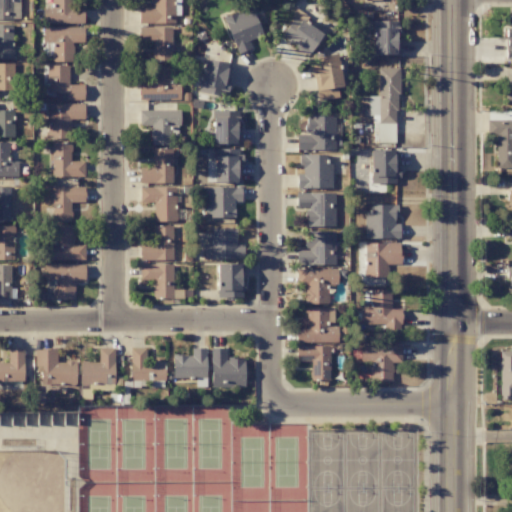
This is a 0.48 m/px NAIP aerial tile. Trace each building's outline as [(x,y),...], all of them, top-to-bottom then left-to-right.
[(0,0),(0,19),(19,20),(18,0),(0,0)] [(42,8),(42,24),(83,23),(83,4),(71,4),(70,0),(51,0),(51,8),(42,8)] [(174,23),(173,0),(150,0),(151,8),(140,8),(140,24),(174,23)] [(248,41),(261,35),(250,7),(222,19),(237,54),(251,48),(248,41)] [(321,33),(303,22),(307,16),(296,10),(279,37),(308,54),(321,33)] [(397,21),(371,21),(372,55),(398,54),(397,21)] [(0,41),(0,59),(12,59),(12,24),(0,24),(0,41)] [(72,61),(71,43),(83,43),(83,27),(42,28),(42,43),(51,43),(52,62),(72,61)] [(171,27),(139,27),(138,42),(152,42),(152,61),(170,62),(171,27)] [(313,57),(314,66),(311,66),(316,101),(338,98),(336,87),(341,87),(336,54),(313,57)] [(226,91),(231,64),(203,59),(197,92),(219,96),(220,90),(226,91)] [(0,83),(0,90),(13,91),(14,64),(0,63),(0,83)] [(179,100),(179,74),(173,74),(173,65),(151,66),(151,84),(138,84),(138,100),(179,100)] [(83,84),(68,84),(67,66),(47,66),(47,93),(65,92),(66,100),(83,100),(83,84)] [(396,67),(377,67),(377,96),(367,96),(367,115),(377,115),(377,143),(396,143),(396,67)] [(47,104),(48,138),(69,138),(69,119),(83,119),(83,104),(47,104)] [(0,137),(13,137),(13,110),(0,110),(0,137)] [(178,110),(139,111),(139,126),(150,125),(150,145),(179,144),(178,110)] [(238,110),(212,111),(213,144),(239,143),(238,110)] [(495,135),(495,168),(511,168),(511,111),(486,112),(487,135),(495,135)] [(334,117),(306,116),(305,135),(296,135),(295,149),(334,150),(334,117)] [(0,155),(0,176),(17,177),(17,161),(8,161),(8,142),(0,142),(0,155)] [(83,177),(83,162),(70,161),(70,143),(51,142),(50,176),(83,177)] [(171,183),(171,149),(152,148),(152,168),(138,168),(138,183),(171,183)] [(213,149),(213,161),(206,161),(206,183),(240,182),(240,148),(213,149)] [(397,184),(397,169),(396,169),(396,163),(393,163),(393,151),(370,151),(370,184),(397,184)] [(330,154),(299,154),(299,174),(296,174),(296,188),(330,188),(330,154)] [(0,212),(0,221),(9,221),(9,187),(0,187),(0,212)] [(52,187),(52,221),(70,222),(70,202),(84,203),(84,187),(52,187)] [(175,187),(139,188),(139,203),(152,203),(153,222),(175,221),(175,187)] [(233,217),(233,202),(240,202),(240,187),(203,187),(203,217),(233,217)] [(334,193),(295,193),(295,208),(304,208),(304,226),(334,227),(334,193)] [(395,205),(370,205),(370,212),(363,213),(364,239),(399,238),(399,224),(395,224),(395,205)] [(0,260),(13,260),(13,225),(0,225),(0,260)] [(84,260),(84,244),(72,244),(73,226),(49,225),(49,260),(84,260)] [(171,260),(172,225),(153,225),(152,244),(139,244),(138,260),(171,260)] [(204,259),(243,259),(242,244),(236,244),(235,229),(204,230),(204,259)] [(334,231),(305,232),(305,250),(296,250),(296,265),(334,265),(334,231)] [(399,265),(399,243),(365,242),(364,277),(386,278),(387,265),(399,265)] [(84,280),(84,264),(43,265),(44,279),(53,279),(53,299),(73,299),(73,280),(84,280)] [(152,280),(153,298),(172,298),(172,264),(138,265),(138,280),(152,280)] [(240,264),(216,264),(217,298),(241,297),(240,264)] [(0,282),(0,300),(10,299),(9,265),(0,265),(0,282)] [(336,269),(296,269),(296,285),(303,285),(303,304),(327,304),(327,288),(336,288),(336,269)] [(390,290),(369,289),(369,309),(360,309),(360,327),(400,327),(401,309),(390,309),(390,290)] [(337,342),(337,325),(333,325),(333,308),(306,308),(306,327),(296,327),(296,343),(337,342)] [(359,347),(359,360),(371,360),(370,381),(391,381),(391,362),(400,362),(400,341),(382,340),(382,347),(359,347)] [(296,346),(296,362),(310,361),(310,381),(329,380),(328,346),(296,346)] [(0,381),(23,381),(22,348),(7,348),(7,363),(0,363),(0,381)] [(113,348),(98,348),(97,362),(79,361),(79,384),(113,385),(113,348)] [(145,348),(130,348),(130,388),(164,387),(163,362),(145,362),(145,348)] [(205,348),(190,349),(191,355),(171,355),(172,378),(194,377),(195,383),(206,382),(205,348)] [(210,387),(244,387),(244,358),(225,358),(225,348),(210,348),(210,387)] [(35,349),(35,373),(39,373),(39,385),(75,384),(75,361),(56,362),(56,349),(35,349)] [(511,351),(499,351),(499,400),(511,399),(511,351)]
